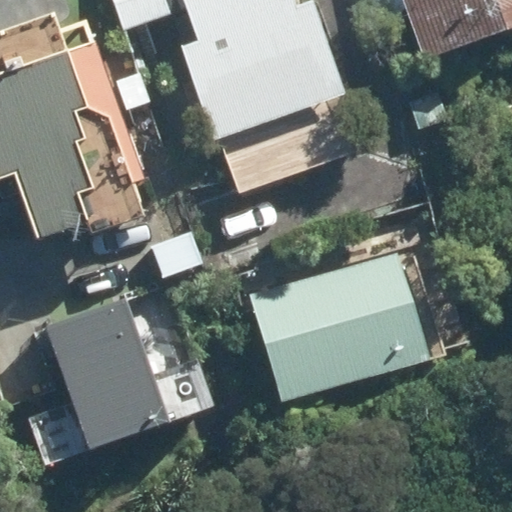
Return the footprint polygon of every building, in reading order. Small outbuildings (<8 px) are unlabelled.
[(185,40),(173,45),(209,140),(334,95),(301,6),(281,13),(276,0),(105,0),(116,30),(174,9),(185,40)] [(367,0),(373,17),(398,9),(415,58),(511,23),(511,2),(511,0),(367,0)] [(86,42),(0,72),(0,181),(20,236),(70,219),(75,234),(132,214),(120,180),(134,174),(86,42)] [(108,82),(119,110),(141,102),(131,74),(108,82)] [(439,119),(429,92),(406,101),(415,127),(439,119)] [(88,263),(103,305),(167,282),(203,269),(188,227),(88,263)] [(389,256),(242,297),(272,402),(420,360),(389,256)] [(103,305),(34,330),(79,454),(212,406),(167,282),(103,305)]
